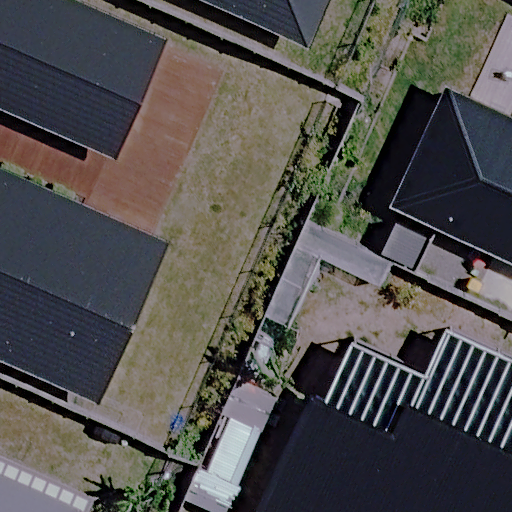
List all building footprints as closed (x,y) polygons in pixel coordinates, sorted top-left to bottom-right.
[(150,37),(64,0),(0,0),(0,357),(82,394),(151,238),(0,171),(0,108),(99,152),(150,37)] [(193,0),(298,46),(318,0),(193,0)] [(511,125),(444,94),(391,208),(511,263),(511,125)] [(299,391),(246,506),(260,511),(511,511),(511,457),(383,399),(371,424),(299,391)] [(0,511),(58,511),(64,500),(0,472),(0,511)]
